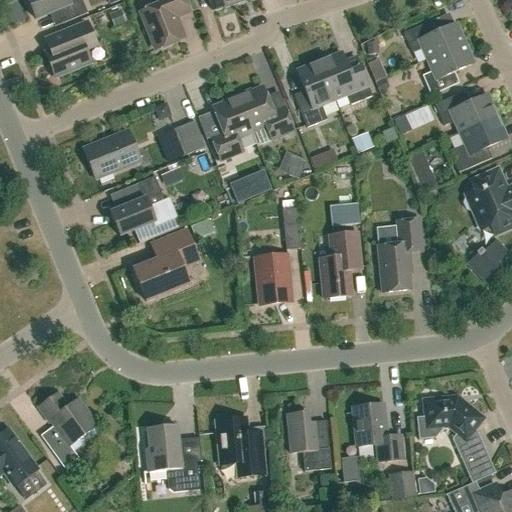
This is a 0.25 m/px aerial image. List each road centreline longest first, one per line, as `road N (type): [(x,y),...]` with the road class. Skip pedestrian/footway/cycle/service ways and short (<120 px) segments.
road 1 (residential): [(479,336),(166,377),(109,351),(81,307)]
road 2 (residential): [(342,0),(278,20),(243,48),(17,143)]
road 3 (residential): [(81,307),(17,143)]
